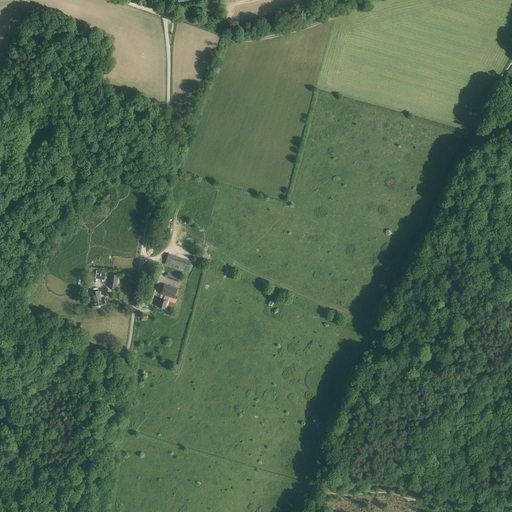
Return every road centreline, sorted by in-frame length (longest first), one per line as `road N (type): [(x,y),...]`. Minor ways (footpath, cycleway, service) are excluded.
road 1 (unclassified): [(97,511),(109,407),(129,344),(166,128),(162,0)]
road 2 (track): [(449,511),(380,491),(350,495),(309,485)]
